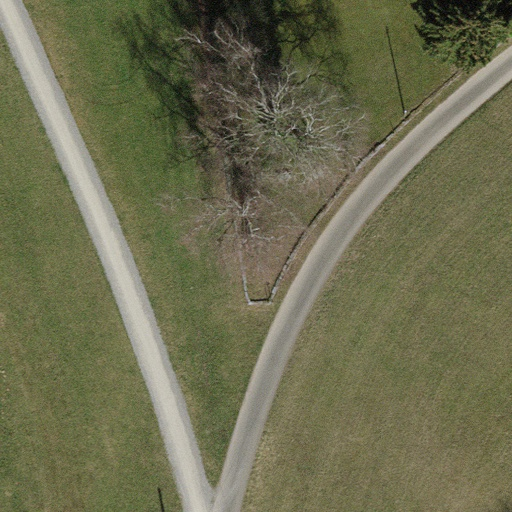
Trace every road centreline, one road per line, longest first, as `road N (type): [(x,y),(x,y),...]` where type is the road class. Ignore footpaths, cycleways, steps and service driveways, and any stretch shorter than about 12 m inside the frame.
road 1 (track): [(511,55),(443,108),(294,282),(214,511)]
road 2 (track): [(189,511),(108,250),(0,0)]
